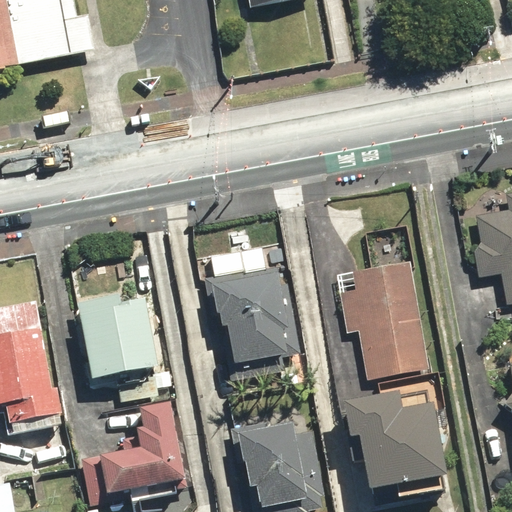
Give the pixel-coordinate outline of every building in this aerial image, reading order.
[(0,0),(0,66),(76,53),(67,0),(0,0)] [(307,0),(247,0),(250,11),(307,0)] [(511,308),(511,195),(505,196),(509,215),(479,220),(483,245),(473,247),(479,281),(502,277),(507,309),(511,308)] [(435,373),(412,262),(335,278),(347,338),(358,335),(368,387),(435,373)] [(278,265),(205,280),(216,334),(225,333),(233,370),(301,357),(287,288),(283,289),(278,265)] [(147,292),(78,304),(92,383),(161,371),(147,292)] [(511,366),(511,367),(511,374),(511,394),(500,406),(511,415),(511,366)] [(399,397),(343,406),(350,444),(359,442),(368,496),(446,483),(434,411),(402,416),(399,397)] [(292,427),(234,437),(245,511),(321,511),(326,511),(313,434),(294,437),(292,427)]
